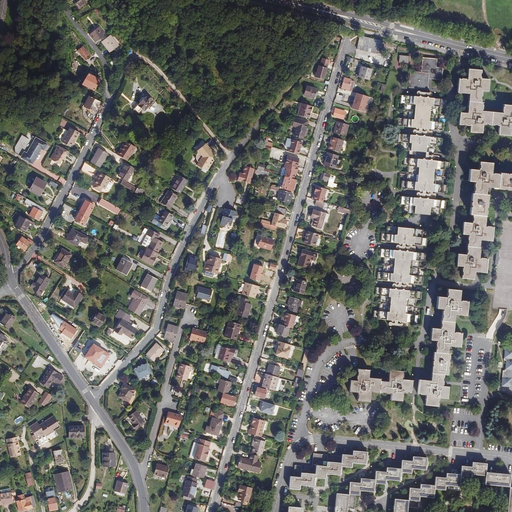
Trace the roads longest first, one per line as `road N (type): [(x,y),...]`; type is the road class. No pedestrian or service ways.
road 1 (residential): [(348,36),(210,511)]
road 2 (residential): [(91,399),(154,330),(176,257),(218,174)]
road 3 (residential): [(511,459),(305,441)]
road 4 (residential): [(9,277),(29,254),(106,105)]
road 5 (residential): [(139,481),(182,314),(193,318)]
road 6 (residential): [(395,348),(359,340),(326,355),(301,423),(305,441)]
road 7 (residential): [(9,277),(91,399)]
road 8 (track): [(132,54),(186,100),(232,158)]
